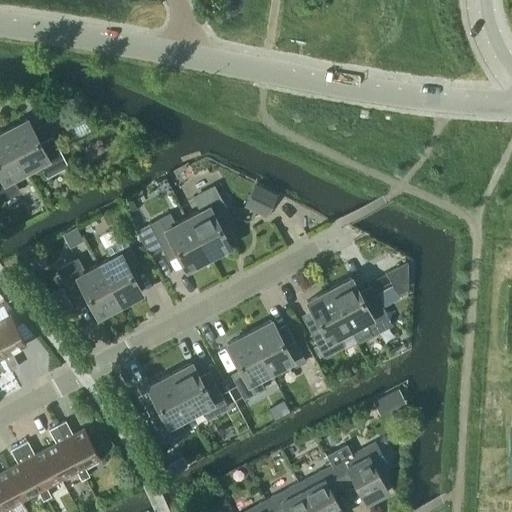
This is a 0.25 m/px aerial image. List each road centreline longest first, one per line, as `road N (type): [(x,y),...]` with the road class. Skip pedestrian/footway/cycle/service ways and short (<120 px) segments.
road 1 (residential): [(0,419),(328,242)]
road 2 (unclassified): [(178,56),(397,97),(511,104)]
road 3 (unclassified): [(0,25),(178,56)]
